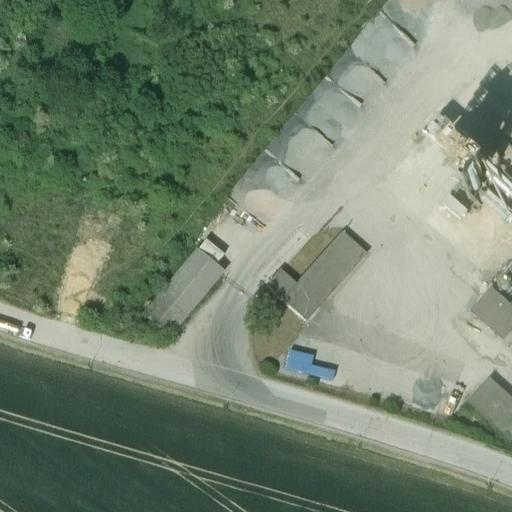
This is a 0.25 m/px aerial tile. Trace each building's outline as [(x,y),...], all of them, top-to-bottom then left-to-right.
[(502,149),(509,158),(511,155),(511,126),(510,124),(500,133),(509,144),(502,149)] [(342,233),(296,285),(280,271),(266,287),(305,321),(365,254),(342,233)] [(196,253),(142,317),(168,339),(221,274),(196,253)] [(511,288),(511,285),(510,282),(509,280),(506,278),(503,278),(500,279),(498,281),(496,284),(496,287),(497,290),(498,292),(501,293),(504,294),(507,293),(509,291),(511,288)] [(511,325),(511,315),(490,297),(474,316),(500,339),(511,325)] [(511,439),(511,402),(486,380),(467,402),(511,441),(511,439)]
